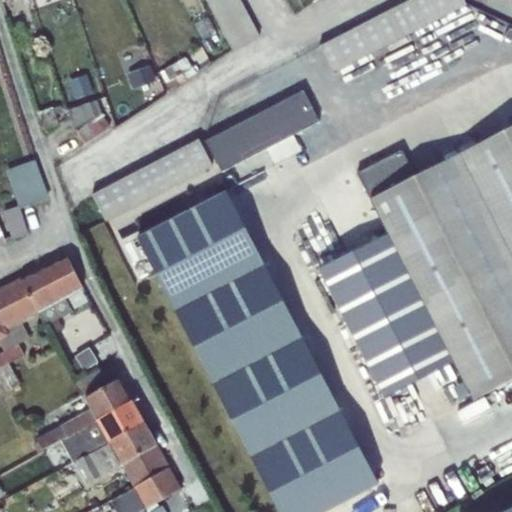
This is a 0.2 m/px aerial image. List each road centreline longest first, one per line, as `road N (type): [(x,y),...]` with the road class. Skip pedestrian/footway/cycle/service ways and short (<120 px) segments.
road 1 (unknown): [(355,145),(298,178),(277,226),(279,248),(361,414),(402,443),(511,424)]
road 2 (unknown): [(312,69),(99,175)]
road 3 (unknown): [(355,145),(511,75)]
